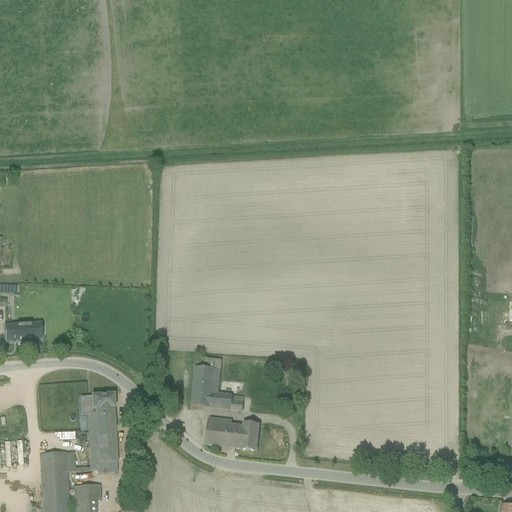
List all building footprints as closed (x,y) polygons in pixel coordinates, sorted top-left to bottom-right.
[(33,342),(32,326),(4,328),(5,344),(33,342)] [(195,369),(191,408),(242,413),(244,399),(232,397),(232,396),(218,394),(220,372),(197,369),(195,369)] [(91,469),(91,473),(100,472),(100,475),(119,474),(113,396),(92,398),(93,410),(95,410),(96,415),(87,415),(91,469)] [(205,446),(228,449),(256,452),(258,427),(242,425),(242,433),(237,432),(237,428),(231,427),(232,423),(208,420),(205,446)] [(74,511),(74,504),(73,500),(69,500),(67,474),(91,473),(91,469),(75,470),(74,454),(66,455),(66,454),(39,456),(42,511),(74,511)] [(73,489),(73,500),(74,504),(102,502),(101,487),(73,489)]
